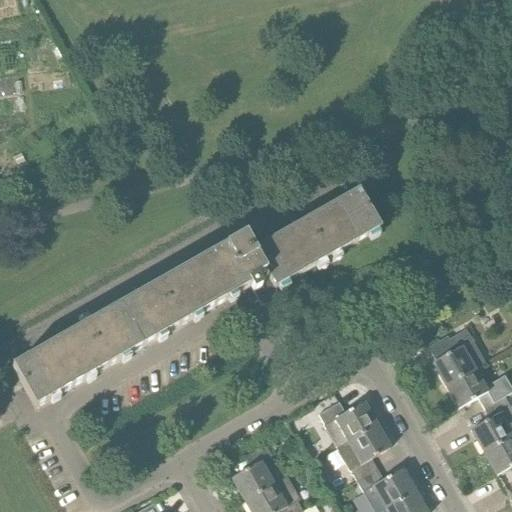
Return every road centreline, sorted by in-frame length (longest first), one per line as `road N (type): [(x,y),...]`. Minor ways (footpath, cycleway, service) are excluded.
road 1 (residential): [(103,504),(60,438),(60,418),(238,318),(253,321),(296,399)]
road 2 (residential): [(457,511),(373,365)]
road 3 (residential): [(183,464),(296,399)]
